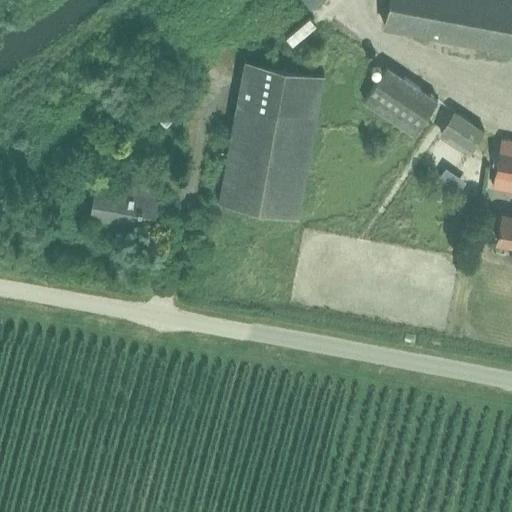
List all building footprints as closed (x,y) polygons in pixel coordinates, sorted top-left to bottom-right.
[(511,49),(511,0),(389,0),(384,25),(511,49)] [(298,213),(324,71),(245,57),(219,199),(298,213)] [(415,133),(438,99),(386,64),(364,98),(415,133)] [(174,84),(159,94),(176,118),(191,108),(174,84)] [(485,128),(454,108),(438,133),(468,153),(485,128)] [(511,139),(498,138),(492,186),(511,188),(511,139)] [(160,171),(176,166),(170,143),(154,147),(160,171)] [(153,223),(159,188),(132,183),(131,189),(96,182),(90,216),(112,220),(113,215),(153,223)] [(511,215),(501,214),(496,240),(511,242),(511,215)]
